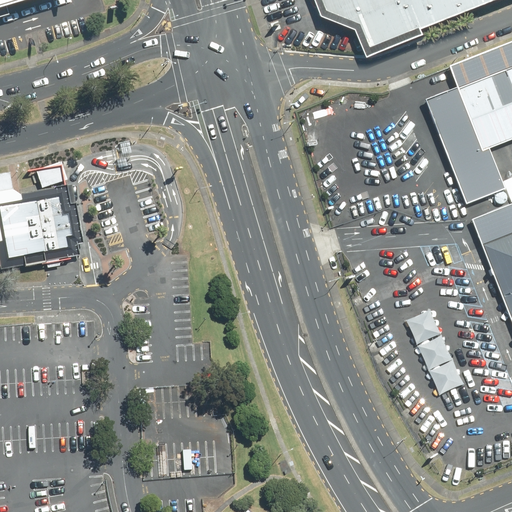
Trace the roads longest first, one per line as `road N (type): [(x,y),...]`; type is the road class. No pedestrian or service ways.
road 1 (primary): [(247,73),(347,388),(420,511)]
road 2 (unclassified): [(0,301),(92,295),(108,307),(130,511)]
road 3 (unknown): [(366,236),(420,384),(452,436),(472,443),(511,431)]
road 4 (unclassified): [(247,73),(375,70),(511,19)]
road 5 (primary): [(272,304),(202,146),(179,123),(130,109)]
road 6 (primary): [(365,511),(314,420),(272,304)]
road 7 (primary): [(272,304),(202,89)]
road 8 (unknown): [(411,236),(495,436)]
road 9 (secondary): [(130,109),(0,140)]
road 10 (unknown): [(402,93),(433,158),(410,178),(382,187)]
road 11 (unknown): [(382,187),(356,190),(343,169),(329,127),(354,106)]
road 12 (secondary): [(0,87),(115,53)]
